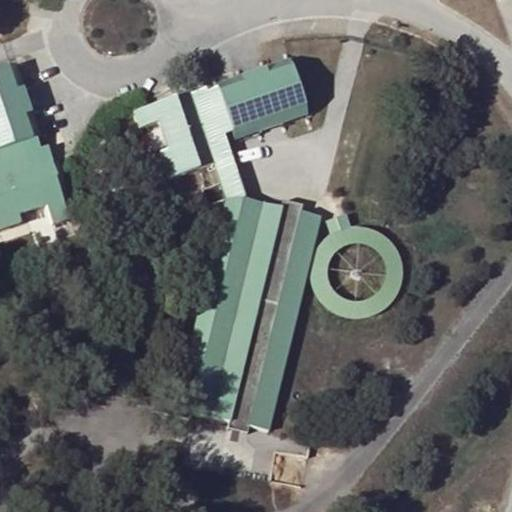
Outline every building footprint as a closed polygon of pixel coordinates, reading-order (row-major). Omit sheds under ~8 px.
[(25,146),(35,143),(9,69),(0,71),(0,163),(28,154),(25,146)] [(290,71),(218,96),(222,106),(214,109),(224,138),(305,110),(290,71)] [(222,106),(218,96),(179,109),(182,120),(197,115),(214,168),(227,204),(173,419),(190,423),(192,417),(245,203),(224,138),(214,109),(222,106)] [(182,120),(179,109),(176,101),(134,115),(140,131),(158,126),(167,153),(159,156),(169,183),(214,168),(197,115),(182,120)] [(0,180),(33,169),(38,184),(47,181),(35,143),(25,146),(28,154),(0,163),(0,180)] [(54,180),(47,181),(38,184),(33,169),(0,180),(0,233),(19,226),(17,219),(45,209),(52,229),(69,223),(54,180)] [(281,212),(245,203),(192,417),(231,426),(249,430),(270,436),(322,221),(299,216),(281,212)] [(283,204),(281,212),(299,216),(301,208),(283,204)] [(289,426),(298,389),(287,386),(277,424),(289,426)] [(249,430),(231,426),(228,433),(247,438),(249,430)]
